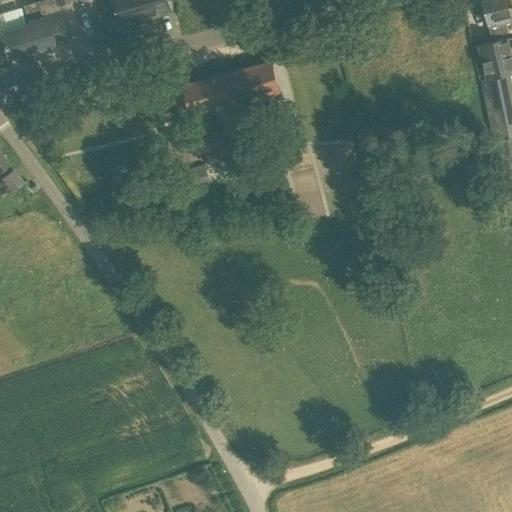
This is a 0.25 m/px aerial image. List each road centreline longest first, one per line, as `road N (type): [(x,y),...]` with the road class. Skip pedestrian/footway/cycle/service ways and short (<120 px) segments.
road 1 (unclassified): [(261,511),(0,116)]
road 2 (unclassified): [(0,87),(366,0)]
road 3 (track): [(248,484),(337,465),(511,390)]
